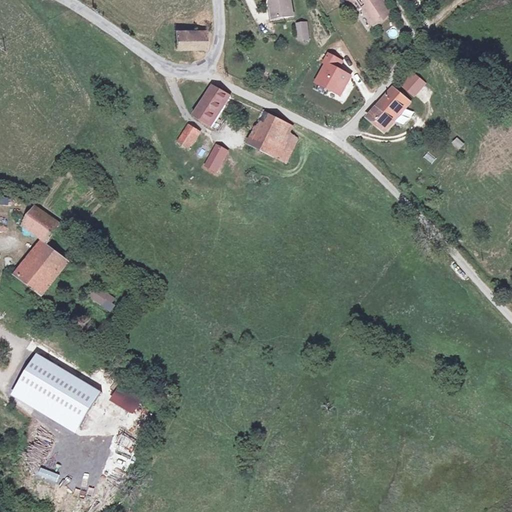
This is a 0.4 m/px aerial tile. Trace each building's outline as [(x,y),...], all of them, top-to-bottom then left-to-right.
[(270,0),(272,7),(274,7),(277,21),(297,17),(293,0),(270,0)] [(346,0),(356,15),(359,13),(352,2),(355,0),(346,0)] [(381,0),(355,0),(352,2),(359,13),(365,10),(368,16),(367,17),(375,28),(383,20),(383,19),(391,14),(381,0)] [(271,22),(277,21),(274,7),(272,7),(268,8),(271,22)] [(309,25),(301,27),(303,42),(311,41),(309,25)] [(176,27),(174,29),(176,47),(204,46),(204,28),(176,27)] [(344,62),(331,55),(326,63),(328,64),(318,83),(343,96),(353,77),(340,70),(344,62)] [(413,98),(426,83),(411,71),(399,86),(413,98)] [(229,94),(211,85),(192,115),(210,125),(229,94)] [(428,103),(434,92),(423,86),(417,97),(428,103)] [(410,103),(392,89),(366,121),(385,134),(410,103)] [(276,159),(285,137),(289,129),(265,116),(253,147),(276,159)] [(177,142),(190,151),(200,134),(188,126),(177,142)] [(296,143),(285,137),(276,159),(287,165),(296,143)] [(459,150),(465,143),(456,137),(451,144),(459,150)] [(216,145),(207,167),(218,171),(226,150),(216,145)] [(421,158),(418,165),(427,169),(430,162),(421,158)] [(60,222),(36,205),(26,217),(21,213),(16,223),(23,227),(24,225),(46,240),(60,222)] [(32,236),(20,248),(25,253),(37,241),(32,236)] [(27,286),(32,290),(34,286),(40,290),(64,257),(41,242),(17,274),(30,283),(27,286)] [(92,289),(89,303),(113,308),(116,294),(92,289)] [(102,393),(37,355),(13,396),(78,434),(102,393)] [(118,385),(109,400),(133,414),(142,399),(118,385)] [(57,477),(66,459),(58,455),(49,472),(57,477)]
